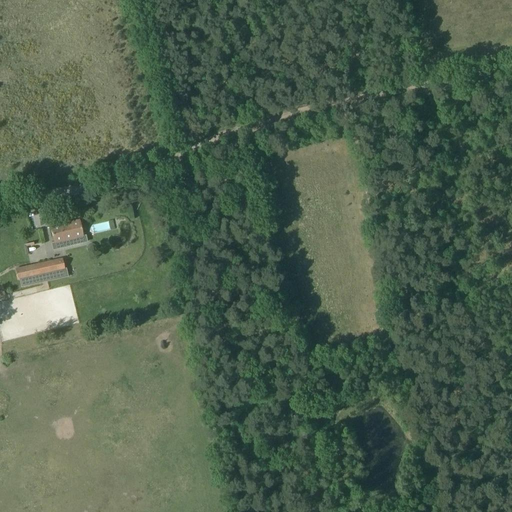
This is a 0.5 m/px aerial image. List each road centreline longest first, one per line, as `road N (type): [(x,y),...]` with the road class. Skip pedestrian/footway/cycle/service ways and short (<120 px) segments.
road 1 (unclassified): [(0,206),(132,178),(188,151)]
road 2 (track): [(143,0),(188,151)]
road 3 (track): [(188,151),(336,103)]
road 4 (track): [(368,96),(511,66)]
